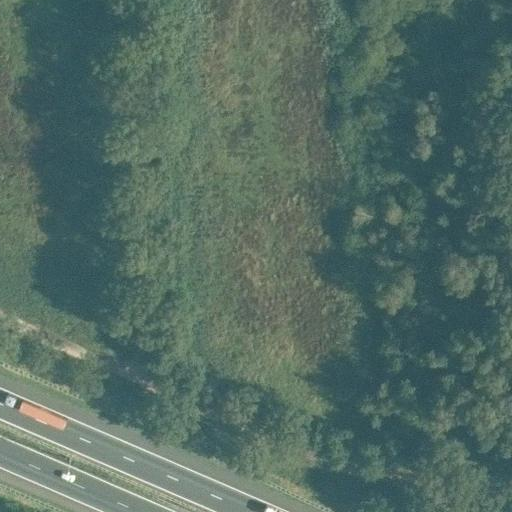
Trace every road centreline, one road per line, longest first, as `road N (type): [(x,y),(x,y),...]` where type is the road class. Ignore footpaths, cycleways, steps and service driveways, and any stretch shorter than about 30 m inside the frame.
road 1 (track): [(511,479),(323,465),(150,375),(0,312)]
road 2 (track): [(141,0),(150,375)]
road 3 (motorway): [(287,511),(0,388)]
road 4 (motorway): [(0,443),(157,511)]
